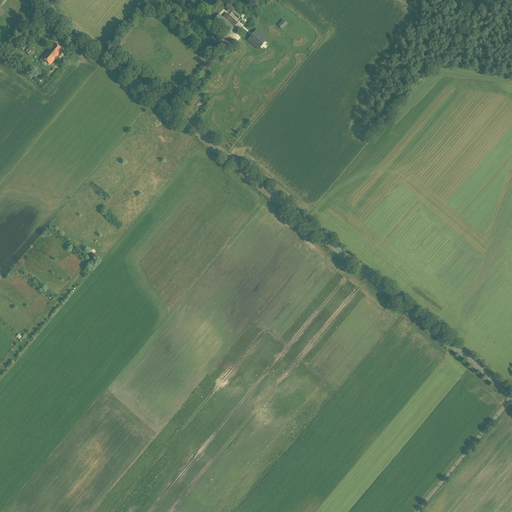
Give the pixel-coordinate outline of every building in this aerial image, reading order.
[(225,8),(227,9),(226,10),(229,12),(231,13),(235,9),(233,7),(229,3),(226,6),(225,8)] [(221,16),(219,14),(218,15),(215,19),(213,20),(228,34),(233,28),(233,27),(221,16)] [(283,19),(277,25),(282,29),(287,24),(283,19)] [(268,39),(257,29),(247,41),(258,50),(268,39)] [(63,50),(55,43),(49,50),(49,49),(39,61),(42,64),(44,61),(45,62),(46,61),(50,65),(63,50)] [(30,56),(34,51),(30,46),(25,52),(30,56)]
